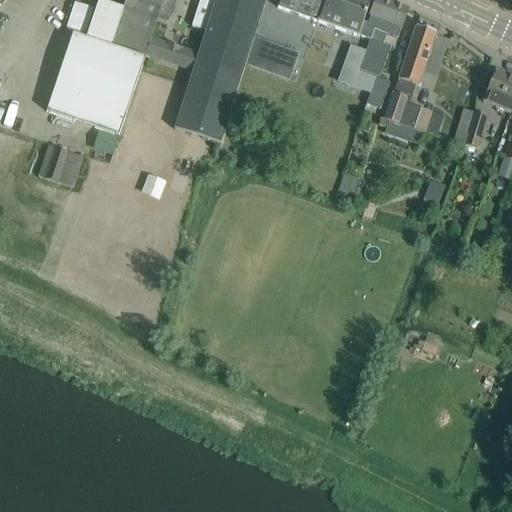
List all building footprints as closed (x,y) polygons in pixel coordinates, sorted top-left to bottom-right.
[(72,35),(53,92),(46,112),(119,136),(144,60),(145,57),(151,38),(158,19),(163,0),(126,0),(123,10),(99,2),(86,40),(72,35)] [(176,0),(163,0),(158,19),(169,22),(176,0)] [(214,0),(205,30),(200,46),(197,53),(191,72),(190,76),(172,130),(219,145),(265,0),(214,0)] [(200,0),(192,27),(205,30),(214,0),(200,0)] [(280,0),(278,7),(370,41),(372,41),(376,29),(366,25),(366,24),(363,23),(370,0),(280,0)] [(359,70),(380,78),(390,48),(382,45),(386,35),(397,39),(408,10),(381,0),(375,0),(369,16),(366,24),(366,25),(376,29),(372,41),(370,41),(359,70)] [(410,46),(385,121),(397,125),(425,134),(432,113),(409,106),(411,100),(415,86),(418,87),(429,53),(435,34),(416,27),(410,46)] [(151,38),(145,57),(191,72),(197,53),(151,38)] [(511,115),(511,111),(511,79),(495,72),(482,103),(511,115)] [(370,91),(374,79),(355,75),(352,86),(370,91)] [(366,105),(379,110),(389,84),(376,80),(374,79),(370,91),(371,91),(366,105)] [(506,160),(501,173),(511,177),(511,173),(511,111),(511,115),(511,140),(511,144),(506,160)] [(485,117),(474,114),(465,145),(476,149),(485,117)] [(38,177),(72,189),(82,159),(48,147),(38,177)] [(343,175),(338,193),(352,197),(356,178),(343,175)] [(424,201),(437,207),(445,187),(431,181),(424,201)]
